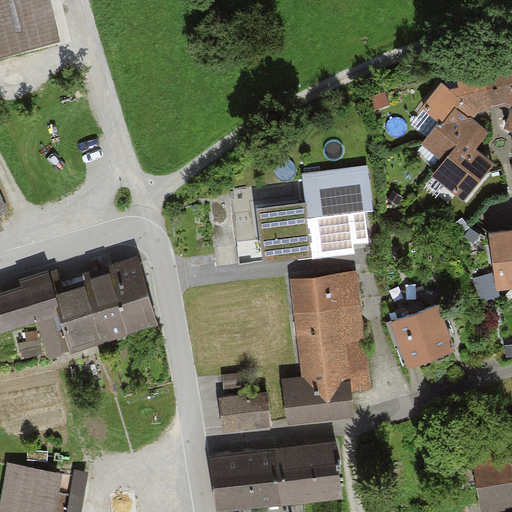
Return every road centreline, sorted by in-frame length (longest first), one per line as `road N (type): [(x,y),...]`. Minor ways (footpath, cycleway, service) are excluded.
road 1 (track): [(140,216),(178,177),(296,98),(511,10)]
road 2 (residential): [(0,266),(130,230),(150,235),(194,444)]
road 3 (residential): [(194,444),(380,422),(511,374)]
road 4 (track): [(140,231),(83,0)]
